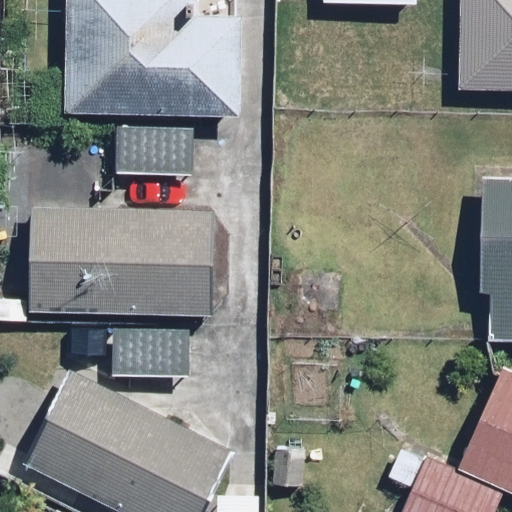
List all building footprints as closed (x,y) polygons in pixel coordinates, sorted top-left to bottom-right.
[(211,0),(66,0),(63,113),(241,119),(244,13),(211,11),(211,0)] [(511,0),(466,0),(460,92),(511,94),(511,0)] [(196,125),(115,124),(114,177),(196,178),(196,125)] [(100,155),(31,152),(25,314),(212,321),(217,208),(98,204),(100,155)] [(511,176),(483,175),(479,287),(488,288),(486,341),(511,341),(511,176)] [(192,331),(108,324),(104,376),(187,383),(192,331)] [(511,371),(500,367),(458,467),(425,453),(400,511),(499,511),(507,494),(511,496),(511,371)] [(207,511),(237,459),(71,368),(20,461),(113,511),(207,511)]
